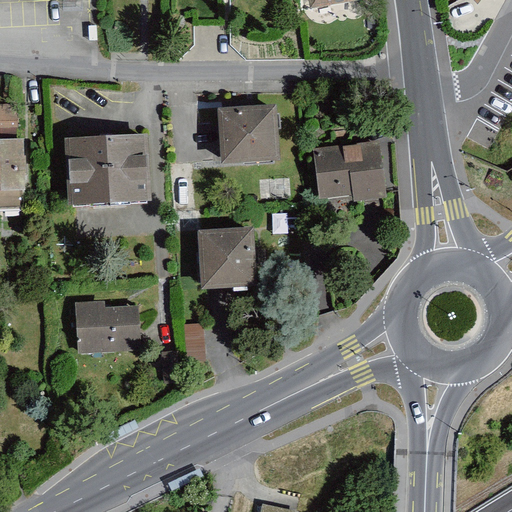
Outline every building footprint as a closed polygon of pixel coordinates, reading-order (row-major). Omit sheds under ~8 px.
[(360,14),(358,0),(306,0),(310,21),(360,14)] [(276,106),(218,110),(223,162),(280,158),(276,106)] [(8,112),(0,112),(0,136),(9,137),(8,112)] [(143,146),(62,150),(65,219),(145,216),(143,146)] [(20,155),(0,154),(0,204),(20,205),(20,155)] [(379,155),(311,161),(315,210),(384,204),(379,155)] [(285,222),(270,223),(271,241),(286,241),(285,222)] [(259,290),(257,228),(202,230),(204,292),(259,290)] [(71,315),(74,365),(133,361),(130,319),(102,321),(102,312),(71,315)] [(199,334),(182,334),(182,362),(199,361),(199,334)] [(175,360),(156,362),(159,391),(177,389),(175,360)]
